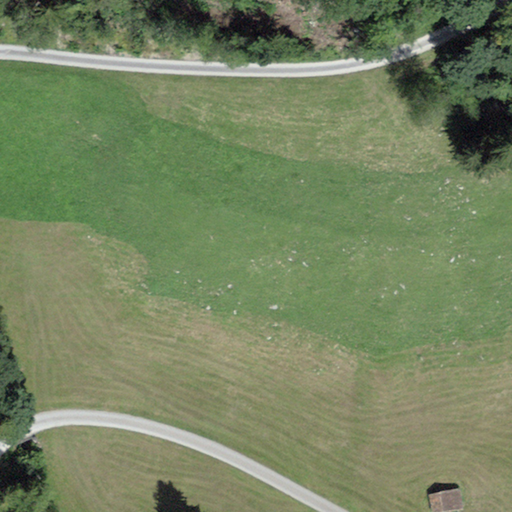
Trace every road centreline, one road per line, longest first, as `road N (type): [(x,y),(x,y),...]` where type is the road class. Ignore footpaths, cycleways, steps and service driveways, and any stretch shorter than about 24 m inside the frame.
road 1 (track): [(0,53),(287,75),(360,68),(426,50),(511,5)]
road 2 (track): [(325,511),(240,465),(151,430),(68,415),(0,421)]
